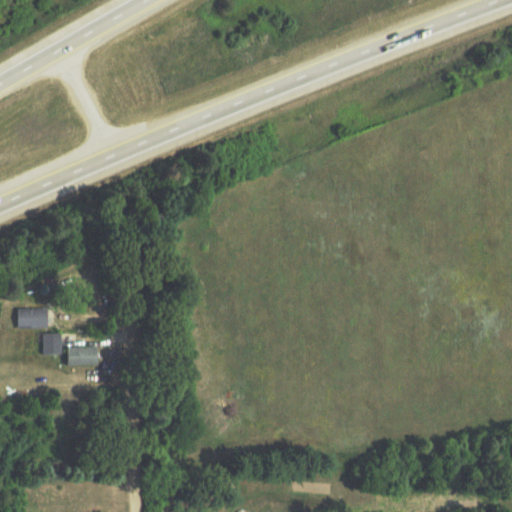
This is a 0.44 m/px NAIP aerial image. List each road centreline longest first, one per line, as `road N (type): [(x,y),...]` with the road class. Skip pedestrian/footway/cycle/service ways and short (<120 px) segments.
road 1 (motorway): [(0,205),(497,0)]
road 2 (residential): [(135,511),(139,276)]
road 3 (motorway): [(135,0),(0,78)]
